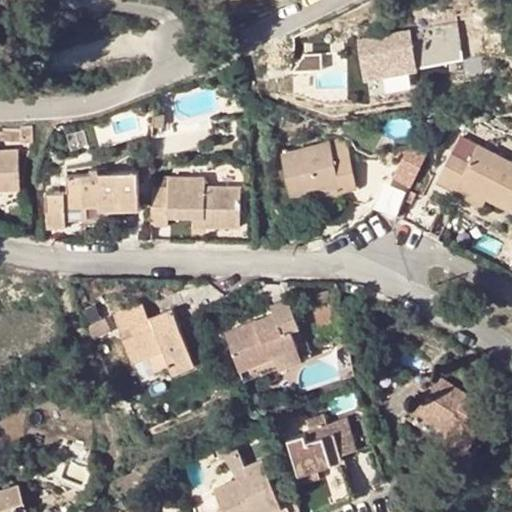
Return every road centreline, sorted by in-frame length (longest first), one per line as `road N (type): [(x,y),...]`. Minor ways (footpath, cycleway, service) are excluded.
road 1 (residential): [(359,264),(107,262),(0,240)]
road 2 (residential): [(0,107),(103,99),(334,0)]
road 3 (residential): [(511,355),(359,264)]
road 4 (residential): [(359,264),(410,253),(449,260),(511,290)]
